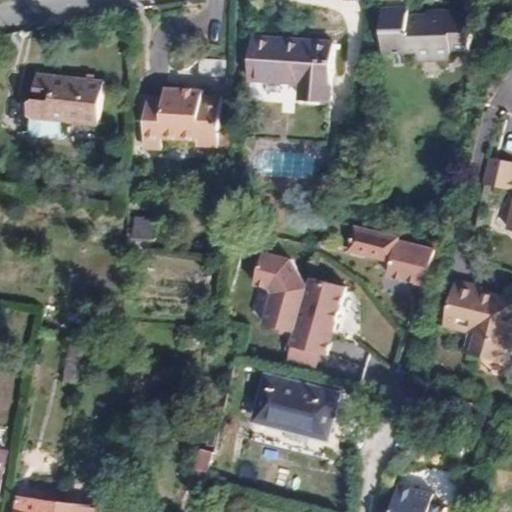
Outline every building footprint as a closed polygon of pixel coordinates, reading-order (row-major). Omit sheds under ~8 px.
[(383,52),(418,51),(418,60),(453,59),(453,50),(470,50),(469,13),(435,15),(409,16),(408,8),(382,9),(383,52)] [(293,41),(251,38),(248,80),(302,83),(301,99),(330,101),(333,43),(293,41)] [(105,82),(37,75),(34,100),(30,103),(29,114),(32,117),(31,130),(35,135),(64,138),(68,134),(69,121),(71,122),(72,119),(83,120),(82,123),(100,125),(105,82)] [(147,96),(144,148),(162,148),(163,138),(198,140),(198,145),(219,147),(219,146),(220,126),(222,97),(202,96),(202,90),(164,88),(164,97),(147,96)] [(230,126),(220,126),(219,146),(229,146),(230,126)] [(491,157),(485,184),(511,189),(511,161),(499,159),(491,157)] [(133,240),(157,241),(158,218),(133,218),(133,240)] [(400,237),(357,227),(352,250),(395,260),(400,237)] [(289,254),(262,248),(254,284),(265,287),(274,294),(266,325),(298,333),(296,343),(334,353),(351,284),(312,274),(309,285),(289,254)] [(511,357),(511,297),(509,297),(501,302),(480,297),(482,290),(483,287),(457,280),(445,325),(472,331),(467,353),(481,356),(511,363),(511,357)] [(509,297),(482,290),(480,297),(501,302),(509,297)] [(81,383),(88,330),(74,328),(68,381),(81,383)] [(345,394),(271,375),(260,420),(256,439),(298,449),(329,457),(334,438),(344,395),(345,394)] [(371,402),(344,395),(334,438),(360,445),(371,402)] [(216,460),(218,452),(206,448),(201,467),(213,471),(216,460)] [(0,493),(10,452),(0,449),(0,493)] [(223,478),(227,463),(216,460),(213,471),(212,475),(223,478)] [(212,475),(213,471),(201,467),(195,486),(208,491),(212,475)] [(388,511),(447,511),(449,508),(435,505),(437,495),(400,486),(395,511),(389,510),(388,511)] [(62,511),(64,503),(22,497),(20,511),(62,511)] [(104,511),(105,508),(64,503),(62,511),(104,511)]
